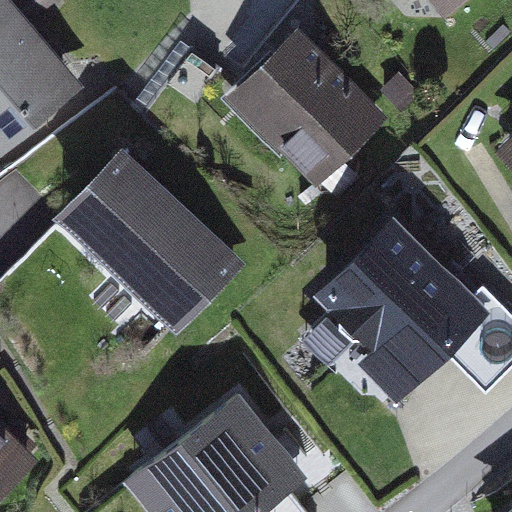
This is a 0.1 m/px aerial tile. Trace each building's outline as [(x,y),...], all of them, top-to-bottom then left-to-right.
[(0,0),(0,158),(80,95),(4,0),(0,0)] [(471,0),(395,0),(429,38),(471,0)] [(386,132),(298,35),(219,107),(307,204),(386,132)] [(511,135),(495,151),(511,170),(511,135)] [(244,278),(132,154),(60,219),(172,342),(244,278)] [(492,320),(403,222),(303,312),(392,410),(492,320)] [(318,476),(240,389),(125,493),(142,511),(304,511),(293,499),(318,476)] [(0,508),(46,460),(0,416),(0,508)]
